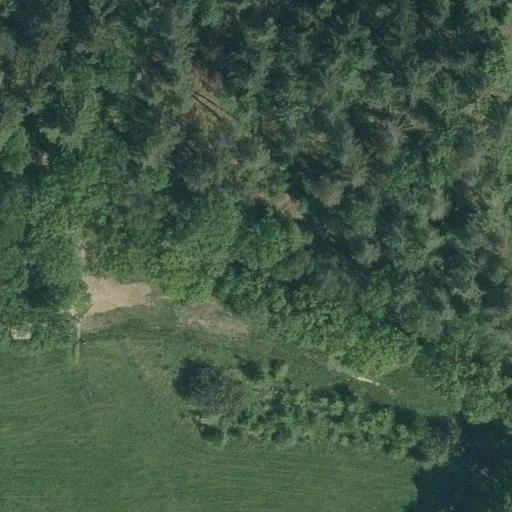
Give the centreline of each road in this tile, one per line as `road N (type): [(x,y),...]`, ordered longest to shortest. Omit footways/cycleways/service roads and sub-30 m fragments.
road 1 (track): [(91,180),(70,217),(79,279),(73,306),(42,332),(0,338)]
road 2 (track): [(91,180),(108,0)]
